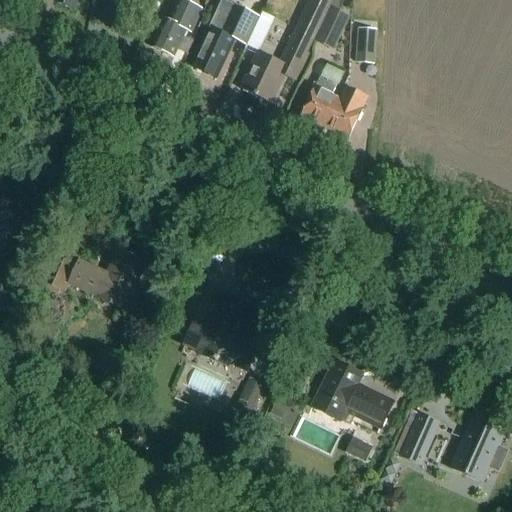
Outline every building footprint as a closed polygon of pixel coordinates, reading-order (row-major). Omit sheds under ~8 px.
[(54,0),(52,4),(69,12),(74,0),(54,0)] [(107,0),(104,7),(108,9),(100,25),(112,31),(112,34),(116,36),(119,33),(122,35),(129,20),(133,22),(143,0),(107,0)] [(175,0),(174,0),(173,4),(165,21),(161,19),(160,22),(157,20),(154,26),(158,28),(148,48),(171,59),(183,32),(191,36),(202,13),(175,0)] [(258,56),(242,91),(273,105),(285,79),(297,85),(309,59),(307,59),(334,1),(330,0),(328,0),(326,6),(313,0),(290,51),(284,63),(261,52),(260,52),(258,56)] [(331,9),(315,43),(334,51),(351,17),(341,12),(342,0),(334,0),(334,3),(331,9)] [(259,20),(248,14),(233,7),(220,34),(213,31),(207,43),(203,43),(200,48),(202,52),(194,69),(217,79),(236,39),(247,45),(259,20)] [(359,30),(356,65),(374,66),(377,32),(359,30)] [(320,79),(301,120),(325,131),(338,101),(331,98),(336,87),(324,81),(320,79)] [(338,101),(325,131),(348,141),(366,101),(350,94),(345,105),(338,101)] [(21,210),(16,208),(0,200),(0,237),(1,238),(3,235),(8,237),(21,210)] [(78,263),(68,283),(67,286),(124,312),(146,263),(119,251),(108,274),(79,261),(78,263)] [(233,377),(260,319),(219,301),(193,358),(233,377)] [(411,383),(421,365),(396,352),(386,370),(411,383)] [(339,424),(346,410),(357,415),(355,418),(381,431),(394,404),(358,386),(363,376),(336,362),(312,410),(339,424)] [(250,380),(228,424),(239,429),(242,423),(249,427),(268,389),(250,380)] [(275,399),(269,413),(282,420),(289,406),(275,399)] [(476,411),(449,469),(484,485),(492,468),(499,471),(507,454),(499,450),(510,426),(476,411)] [(272,415),(266,424),(288,438),(293,429),(272,415)] [(421,468),(440,424),(419,415),(416,421),(410,418),(395,453),(399,455),(398,458),(421,468)] [(358,442),(350,457),(365,464),(373,449),(358,442)] [(401,465),(390,461),(381,482),(392,486),(401,465)]
